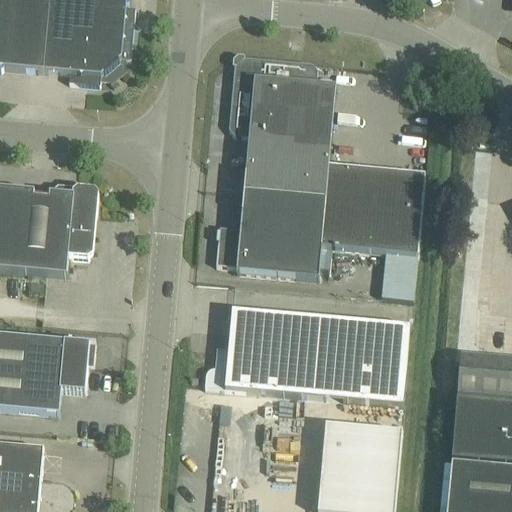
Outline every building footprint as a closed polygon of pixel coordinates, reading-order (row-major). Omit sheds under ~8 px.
[(127,0),(0,0),(0,72),(70,79),(69,88),(100,91),(100,83),(108,84),(111,81),(113,84),(121,76),(119,74),(122,72),(123,64),(131,65),(135,14),(126,13),(127,0)] [(233,82),(229,134),(235,141),(249,142),(243,212),(421,227),(425,182),(329,173),(336,92),(316,90),(317,75),(311,68),(299,67),(256,64),(244,62),(234,71),(233,82)] [(73,196),(68,261),(88,263),(92,223),(96,219),(98,199),(94,194),(78,192),(73,196)] [(68,261),(73,196),(53,194),(53,198),(0,193),(0,274),(66,281),(68,261)] [(219,232),(216,271),(237,272),(237,277),(318,282),(321,253),(417,262),(421,227),(243,212),(241,234),(219,232)] [(410,331),(252,317),(232,315),(228,355),(217,354),(215,374),(216,374),(216,382),(206,381),(204,393),(403,411),(410,331)] [(96,348),(76,347),(0,339),(0,413),(39,418),(59,419),(61,395),(85,397),(89,350),(96,351),(96,348)] [(511,363),(459,358),(455,400),(511,404),(511,363)] [(511,469),(511,408),(457,404),(452,464),(511,469)] [(204,409),(203,419),(220,420),(221,410),(204,409)] [(326,431),(317,511),(394,511),(401,438),(326,431)] [(44,454),(24,452),(0,450),(0,511),(70,511),(71,503),(75,504),(75,503),(74,499),(72,495),(69,492),(66,490),(62,488),(58,488),(41,486),(44,454)] [(511,511),(511,472),(451,467),(447,511),(511,511)]
